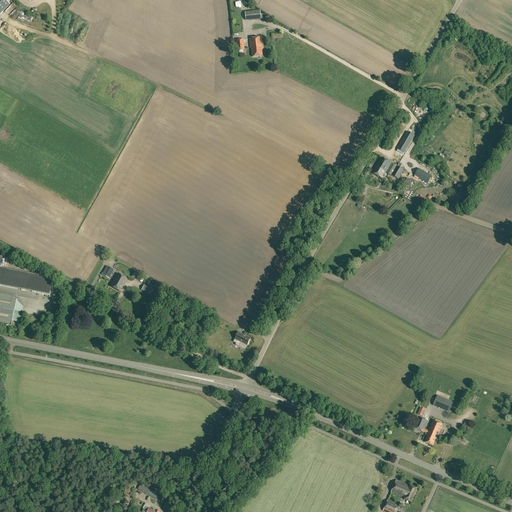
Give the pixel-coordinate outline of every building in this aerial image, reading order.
[(0,0),(0,13),(9,4),(5,0),(0,0)] [(5,10),(7,12),(13,7),(15,10),(19,7),(16,4),(14,2),(5,10)] [(262,19),(261,10),(246,12),(248,21),(262,19)] [(252,49),(253,57),(262,56),(262,48),(263,48),(262,37),(250,39),(251,49),(252,49)] [(236,41),(237,51),(245,50),(244,40),(236,41)] [(408,132),(397,149),(404,153),(414,136),(408,132)] [(400,177),(404,170),(400,168),(391,163),(390,163),(381,157),(375,166),(376,166),(373,173),(381,178),(385,171),(398,179),(400,177)] [(428,183),(432,176),(419,169),(415,175),(428,183)] [(404,183),(410,186),(413,181),(407,178),(404,183)] [(0,285),(27,290),(49,295),(51,282),(40,275),(30,273),(0,267),(2,257),(0,256),(0,285)] [(102,275),(109,278),(113,270),(107,266),(102,275)] [(110,286),(120,291),(127,279),(117,273),(110,286)] [(141,289),(150,294),(153,289),(144,284),(141,289)] [(0,323),(11,326),(17,296),(0,292),(0,323)] [(16,301),(14,321),(22,322),(23,306),(27,306),(27,302),(16,301)] [(242,322),(250,325),(252,320),(244,316),(242,322)] [(251,338),(238,332),(233,342),(236,344),(235,345),(245,350),(251,338)] [(435,398),(433,405),(450,409),(451,402),(435,398)] [(417,414),(422,416),(426,409),(420,407),(417,414)] [(425,442),(433,445),(436,439),(437,439),(443,424),(433,420),(428,430),(424,429),(428,420),(419,416),(414,428),(426,433),(425,434),(427,435),(425,442)] [(453,440),(464,445),(467,439),(458,435),(458,434),(456,433),(453,440)] [(404,499),(411,502),(417,488),(410,485),(397,479),(391,492),(405,498),(404,499)] [(137,489),(155,499),(157,496),(151,493),(153,491),(140,484),(137,489)] [(160,498),(166,501),(169,496),(167,495),(168,493),(167,492),(166,493),(164,492),(160,498)] [(383,511),(385,511),(397,511),(401,505),(388,499),(383,511)]
